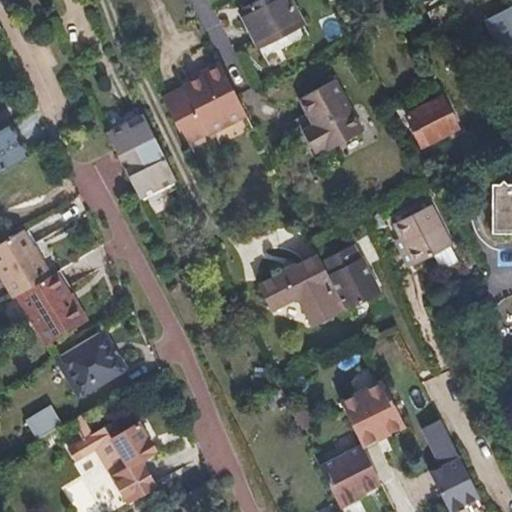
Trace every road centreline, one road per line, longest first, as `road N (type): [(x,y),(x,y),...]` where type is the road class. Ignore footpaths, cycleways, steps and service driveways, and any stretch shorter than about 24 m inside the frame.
road 1 (residential): [(247,511),(166,327),(82,170)]
road 2 (residential): [(60,133),(0,19)]
